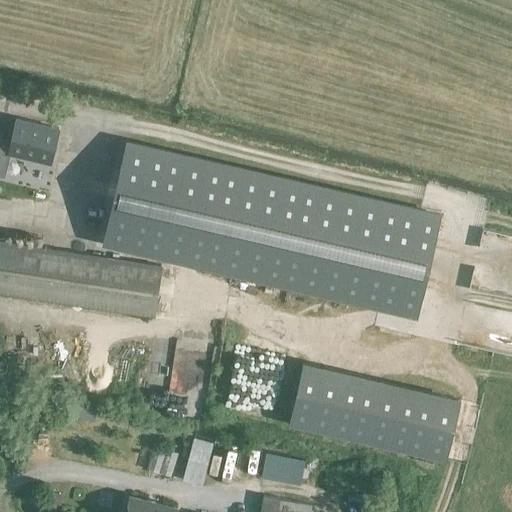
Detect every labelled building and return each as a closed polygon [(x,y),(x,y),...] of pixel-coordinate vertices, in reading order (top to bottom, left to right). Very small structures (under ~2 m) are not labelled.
[(0,137),(0,173),(4,174),(9,151),(51,161),(59,127),(16,117),(10,140),(0,137)] [(441,213),(127,141),(104,240),(418,312),(441,213)] [(0,291),(155,315),(162,266),(0,240),(0,291)] [(176,361),(167,411),(188,415),(197,365),(176,361)] [(304,362),(290,425),(446,459),(460,396),(304,362)] [(187,477),(207,480),(213,436),(193,433),(187,477)] [(154,443),(150,467),(176,471),(179,447),(154,443)] [(261,476),(297,483),(302,457),(266,450),(261,476)] [(259,511),(309,511),(311,503),(264,493),(259,511)] [(175,511),(176,507),(131,495),(126,511),(175,511)]
